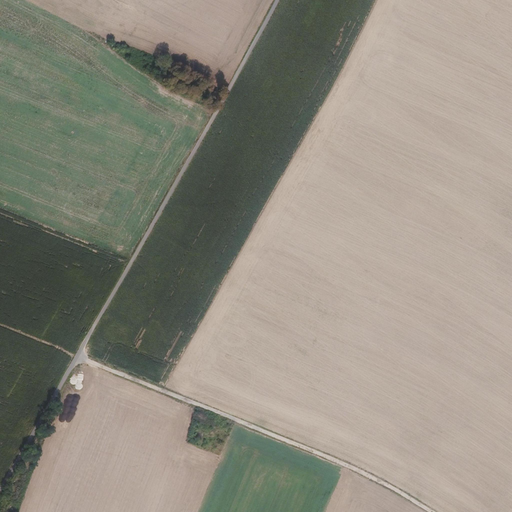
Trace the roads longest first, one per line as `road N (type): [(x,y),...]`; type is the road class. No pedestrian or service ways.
road 1 (track): [(78,357),(277,0)]
road 2 (track): [(78,357),(351,466),(429,511)]
road 3 (track): [(0,491),(78,357)]
